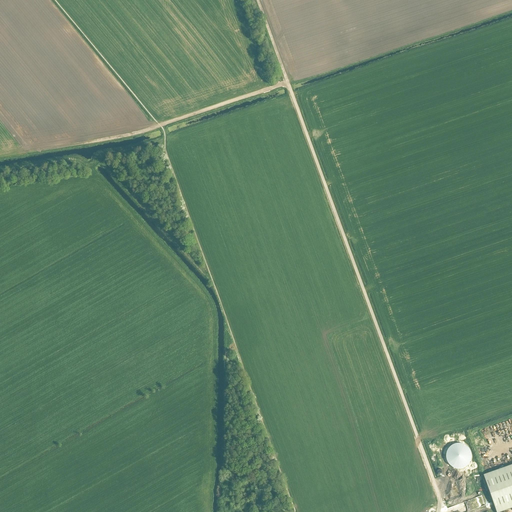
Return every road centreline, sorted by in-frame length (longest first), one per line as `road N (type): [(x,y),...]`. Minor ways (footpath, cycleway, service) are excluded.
road 1 (track): [(439,511),(257,0)]
road 2 (track): [(287,82),(104,138)]
